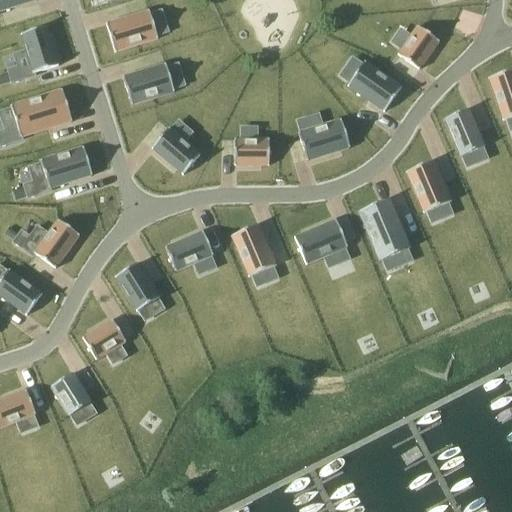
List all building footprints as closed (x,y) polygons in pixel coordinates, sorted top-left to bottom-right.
[(0,0),(0,12),(40,2),(39,0),(0,0)] [(107,20),(117,50),(158,38),(149,7),(107,20)] [(416,69),(439,42),(404,14),(382,42),(416,69)] [(59,66),(47,24),(20,32),(32,74),(59,66)] [(387,114),(406,92),(362,54),(343,76),(387,114)] [(121,77),(131,105),(176,91),(166,63),(121,77)] [(511,71),(490,78),(504,120),(511,117),(511,71)] [(73,121),(64,89),(10,105),(19,137),(73,121)] [(470,107),(447,116),(461,156),(485,148),(470,107)] [(309,162),(352,149),(342,116),(299,130),(309,162)] [(150,150),(180,175),(199,153),(170,127),(150,150)] [(234,167),(269,167),(269,138),(234,138),(234,167)] [(91,176),(82,149),(42,161),(50,189),(91,176)] [(433,157),(404,170),(424,215),(454,202),(433,157)] [(387,198),(358,211),(379,261),(409,248),(387,198)] [(57,268),(80,235),(58,220),(35,253),(57,268)] [(336,220),(296,237),(307,263),(347,246),(336,220)] [(259,222),(233,233),(250,274),(276,263),(259,222)] [(204,229),(167,245),(179,273),(216,257),(204,229)] [(136,258),(114,271),(136,308),(158,295),(136,258)] [(0,296),(27,315),(42,293),(8,270),(0,281),(0,296)] [(110,320),(82,338),(96,359),(123,342),(110,320)] [(70,369),(49,382),(71,419),(92,406),(70,369)] [(27,394),(0,402),(0,426),(34,417),(27,394)]
